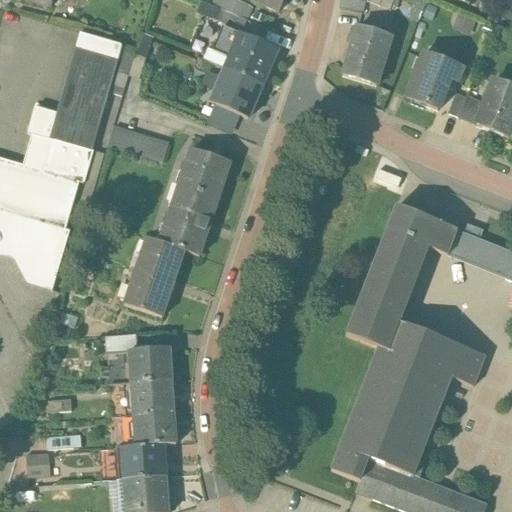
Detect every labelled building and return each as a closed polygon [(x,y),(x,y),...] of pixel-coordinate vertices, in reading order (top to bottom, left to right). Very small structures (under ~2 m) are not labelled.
[(20,0),(50,9),(52,0),(20,0)] [(247,9),(226,0),(225,0),(221,10),(242,19),(247,9)] [(284,0),(247,0),(279,13),(284,0)] [(364,3),(349,0),(341,0),(339,10),(362,15),(365,3),(364,3)] [(394,0),(369,0),(368,3),(390,12),(394,0)] [(246,21),(220,10),(215,22),(242,33),(246,21)] [(240,36),(223,29),(213,52),(230,60),(240,36)] [(391,39),(357,29),(342,77),(376,88),(376,86),(374,86),(379,68),(382,69),(391,39)] [(121,46),(79,35),(75,50),(116,62),(121,46)] [(276,51),(240,36),(230,60),(234,62),(230,72),(262,86),(266,76),(268,77),(272,66),(270,65),(276,51)] [(125,48),(114,86),(124,89),(133,57),(135,51),(125,48)] [(56,115),(49,141),(50,141),(41,173),(41,174),(79,185),(79,184),(84,186),(93,153),(90,152),(116,62),(75,50),(56,115)] [(463,70),(424,54),(406,100),(438,112),(450,82),(457,85),(463,70)] [(146,59),(135,55),(128,77),(139,81),(146,59)] [(230,72),(226,70),(211,105),(247,120),(253,106),(255,107),(260,96),(258,95),(262,86),(230,72)] [(511,129),(511,88),(494,82),(476,128),(508,140),(511,129)] [(467,99),(456,95),(448,115),(458,120),(467,99)] [(479,104),(467,99),(458,120),(471,124),(479,104)] [(56,115),(34,109),(27,135),(32,136),(23,167),(41,173),(50,141),(49,141),(56,115)] [(168,146),(113,129),(107,148),(163,165),(168,146)] [(230,165),(190,152),(183,174),(189,176),(185,188),(181,187),(174,206),(172,205),(165,227),(167,227),(161,245),(184,253),(199,258),(230,165)] [(23,167),(0,160),(0,254),(16,259),(29,282),(52,289),(51,292),(52,292),(69,233),(65,231),(79,185),(41,174),(41,173),(23,167)] [(397,210),(348,336),(347,335),(346,337),(379,349),(388,353),(389,352),(388,351),(398,324),(428,249),(447,257),(457,232),(396,208),(396,209),(397,210)] [(463,224),(460,232),(477,239),(480,231),(463,224)] [(511,253),(472,238),(457,232),(447,257),(506,280),(511,264),(511,253)] [(161,245),(146,240),(124,306),(162,319),(184,253),(161,245)] [(398,324),(388,351),(389,352),(388,353),(379,349),(331,472),(359,483),(376,489),(371,500),(401,511),(484,511),(487,507),(413,478),(451,379),(473,388),(485,358),(398,324)] [(135,337),(105,339),(106,355),(108,355),(129,354),(137,353),(135,337)] [(137,353),(129,354),(131,385),(171,383),(169,351),(137,353)] [(129,354),(108,355),(110,387),(131,385),(129,354)] [(171,383),(131,385),(133,417),(173,415),(172,406),(174,406),(173,396),(172,396),(171,383)] [(71,401),(48,403),(49,414),(72,413),(71,401)] [(173,415),(133,417),(136,449),(162,447),(175,446),(173,415)] [(72,437),(45,439),(46,452),(73,450),(72,437)] [(136,449),(122,450),(124,482),(165,479),(162,447),(136,449)] [(47,456),(26,457),(27,468),(48,467),(47,456)] [(48,467),(27,468),(28,480),(50,478),(49,467),(48,467)] [(124,482),(116,483),(118,511),(166,511),(165,479),(124,482)]
